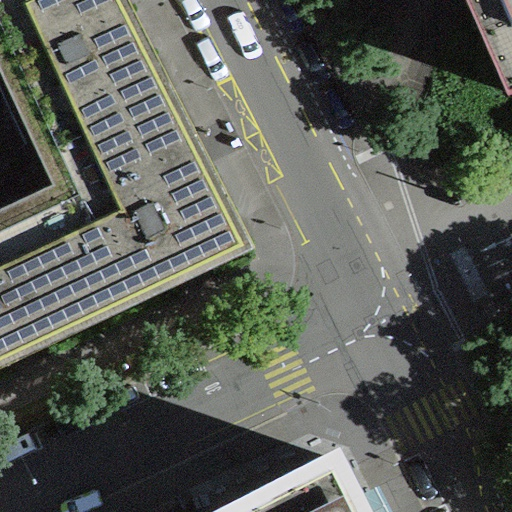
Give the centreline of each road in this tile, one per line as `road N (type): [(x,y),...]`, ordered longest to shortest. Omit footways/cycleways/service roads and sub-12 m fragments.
road 1 (residential): [(392,314),(0,497)]
road 2 (tertiary): [(227,0),(392,314)]
road 3 (tertiary): [(392,314),(489,511)]
road 4 (residential): [(511,253),(392,314)]
